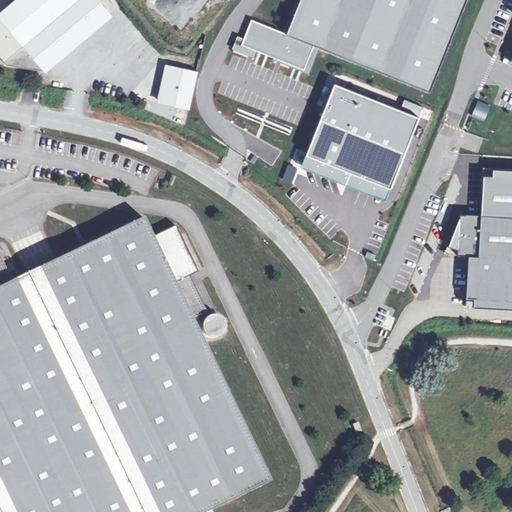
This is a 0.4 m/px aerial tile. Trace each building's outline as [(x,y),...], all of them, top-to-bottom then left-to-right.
[(96,0),(76,0),(2,63),(42,72),(110,17),(96,0)] [(298,0),(285,33),(251,19),(243,40),(241,45),(256,51),(304,70),(314,45),(319,47),(429,91),(465,0),(298,0)] [(241,45),(243,40),(238,38),(234,48),(254,56),(256,51),(241,45)] [(319,47),(314,45),(304,70),(309,72),(319,47)] [(197,71),(168,65),(160,103),(189,109),(197,71)] [(511,216),(459,213),(457,255),(468,255),(465,298),(473,298),(511,300),(511,216)] [(0,511),(201,511),(269,480),(192,320),(198,317),(201,323),(201,327),(203,332),(207,336),(212,337),(217,336),(222,332),(224,326),(223,321),(219,316),(215,314),(210,314),(205,316),(204,314),(207,313),(189,275),(197,271),(175,225),(151,236),(142,216),(51,260),(40,265),(29,270),(11,279),(0,256),(0,511)] [(511,300),(473,298),(472,306),(511,308),(511,300)] [(391,327),(394,319),(386,315),(383,323),(391,327)] [(352,424),(356,433),(361,430),(357,422),(352,424)]
